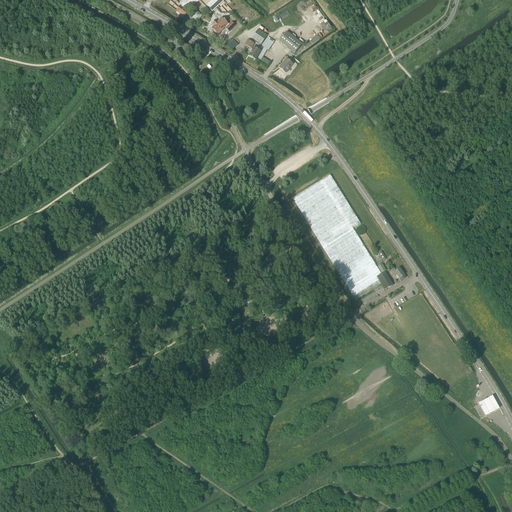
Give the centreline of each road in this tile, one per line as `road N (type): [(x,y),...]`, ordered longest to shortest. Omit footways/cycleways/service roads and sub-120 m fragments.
road 1 (secondary): [(127,0),(263,81),(316,127),(511,421)]
road 2 (unknown): [(83,0),(173,58),(236,150),(226,167),(0,315)]
